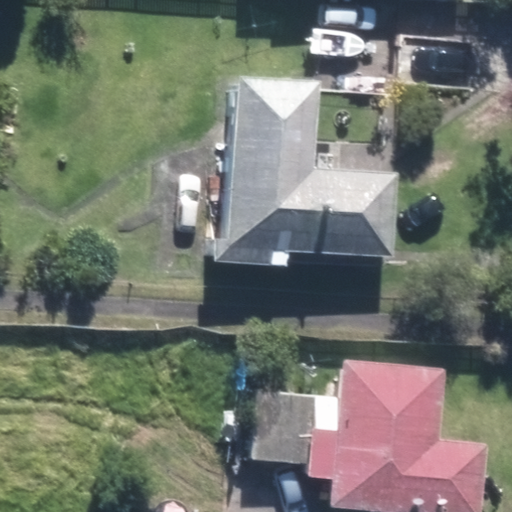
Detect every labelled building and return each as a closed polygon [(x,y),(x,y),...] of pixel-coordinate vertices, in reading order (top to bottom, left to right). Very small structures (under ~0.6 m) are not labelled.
[(356,14),(320,13),(317,76),(353,78),(356,14)] [(404,37),(398,83),(466,92),(472,46),(404,37)] [(208,242),(207,261),(272,265),(274,247),(381,254),(386,178),(300,173),(305,85),(223,80),(213,243),(208,242)] [(18,344),(0,343),(0,511),(70,511),(76,371),(17,368),(18,344)] [(332,365),(320,506),(388,511),(471,511),(477,444),(426,439),(432,373),(332,365)]
